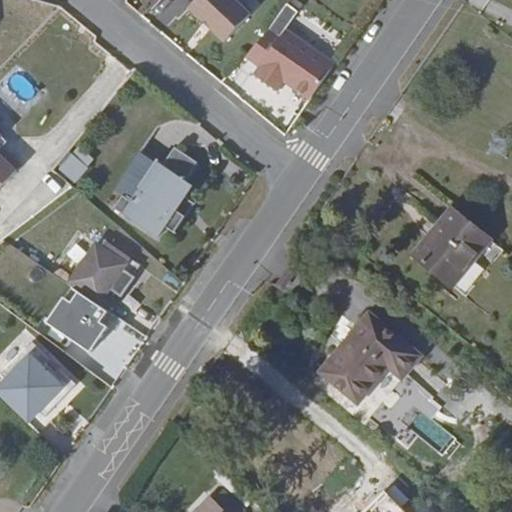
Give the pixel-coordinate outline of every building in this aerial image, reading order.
[(234,0),(199,0),(190,10),(226,44),(252,16),(234,0)] [(312,97),(314,98),(336,66),(287,32),(281,40),(270,32),(247,59),(262,69),(256,77),(280,93),(285,83),(291,82),(296,86),(298,91),(307,98),(312,97)] [(0,196),(19,177),(2,160),(0,158),(0,147),(5,142),(0,137),(0,196)] [(187,220),(195,208),(189,203),(194,196),(188,191),(205,168),(182,152),(169,168),(163,165),(140,198),(132,192),(118,211),(161,242),(168,231),(178,238),(189,221),(187,220)] [(5,156),(2,160),(19,177),(23,172),(5,156)] [(88,173),(73,160),(60,175),(75,188),(88,173)] [(460,291),(499,244),(458,210),(419,258),(460,291)] [(511,254),(499,244),(460,291),(472,302),(511,254)] [(131,263),(125,260),(108,248),(104,253),(100,249),(73,288),(103,308),(112,295),(126,276),(134,281),(140,270),(131,263)] [(126,276),(112,295),(125,303),(138,283),(134,281),(126,276)] [(396,397),(428,360),(377,317),(328,375),(366,407),(380,390),(389,397),(396,397)] [(9,386),(0,396),(0,399),(30,429),(42,418),(47,424),(79,392),(36,349),(5,381),(9,386)] [(229,511),(218,501),(207,511),(229,511)]
